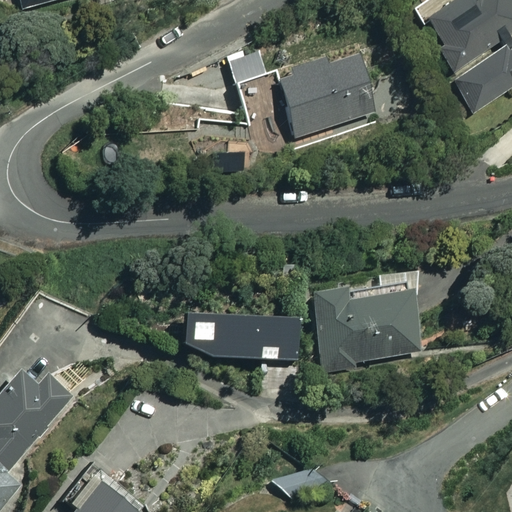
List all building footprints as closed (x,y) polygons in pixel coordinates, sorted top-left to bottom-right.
[(57,0),(17,0),(20,10),(57,0)] [(450,73),(511,31),(511,5),(508,0),(415,0),(406,6),(450,73)] [(470,116),(511,87),(511,35),(446,79),(470,116)] [(369,115),(350,54),(273,77),(291,138),(369,115)] [(317,367),(416,352),(408,296),(416,295),(413,269),(372,275),(373,282),(344,286),(344,282),(305,288),(317,367)] [(173,311),(172,339),(196,354),(289,358),(291,315),(173,311)] [(0,463),(9,471),(69,398),(41,375),(33,385),(15,370),(0,388),(0,463)] [(0,511),(24,483),(9,471),(0,463),(0,511)] [(135,511),(124,503),(129,498),(88,465),(61,499),(72,507),(68,511),(135,511)]
